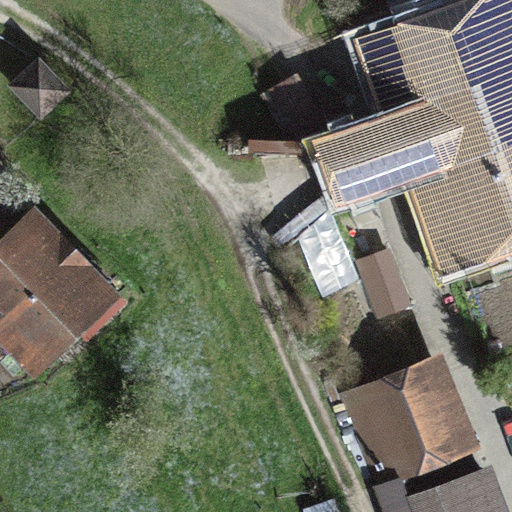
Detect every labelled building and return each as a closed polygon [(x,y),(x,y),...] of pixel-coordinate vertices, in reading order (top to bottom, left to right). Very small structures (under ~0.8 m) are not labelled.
[(429,164),(457,243),(511,223),(511,7),(388,51),(409,110),(321,143),(339,196),(429,164)] [(12,85),(40,114),(66,89),(38,60),(12,85)] [(290,211),(325,290),(366,272),(331,193),(290,211)] [(0,260),(0,314),(38,354),(97,297),(32,230),(0,260)] [(388,480),(398,506),(469,480),(430,376),(354,404),(383,482),(388,480)] [(499,511),(486,474),(469,480),(398,506),(382,511),(499,511)]
